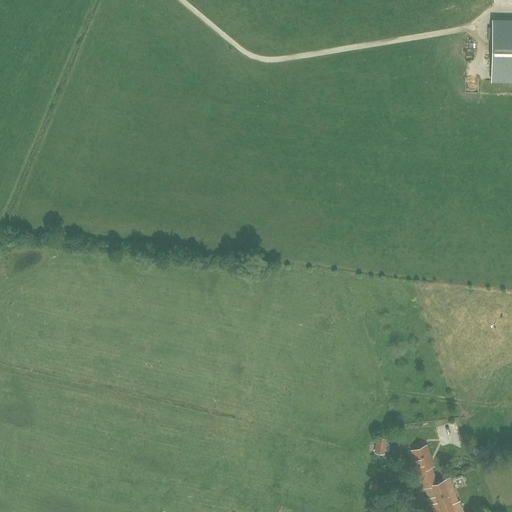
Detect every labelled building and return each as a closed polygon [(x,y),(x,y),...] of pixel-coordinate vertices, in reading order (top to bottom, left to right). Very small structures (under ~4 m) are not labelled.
[(491,81),(511,80),(511,20),(492,20),(491,81)] [(376,438),(374,452),(383,453),(385,439),(376,438)] [(422,480),(425,488),(425,487),(436,483),(430,467),(433,466),(425,445),(422,447),(421,444),(414,447),(415,449),(411,451),(418,470),(416,471),(419,481),(422,480)] [(436,483),(425,487),(433,511),(461,511),(449,478),(436,483)] [(370,480),(368,489),(376,491),(378,482),(370,480)]
